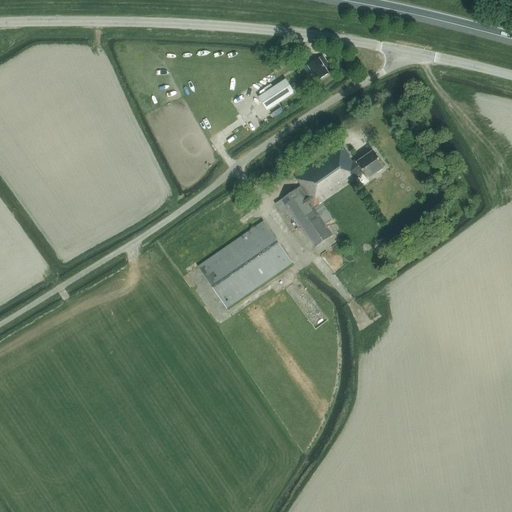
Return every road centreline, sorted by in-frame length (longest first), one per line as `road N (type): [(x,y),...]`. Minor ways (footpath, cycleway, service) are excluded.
road 1 (unclassified): [(0,324),(172,216),(404,51)]
road 2 (unclassified): [(0,22),(226,26),(404,51)]
road 3 (motorway): [(358,0),(511,35)]
